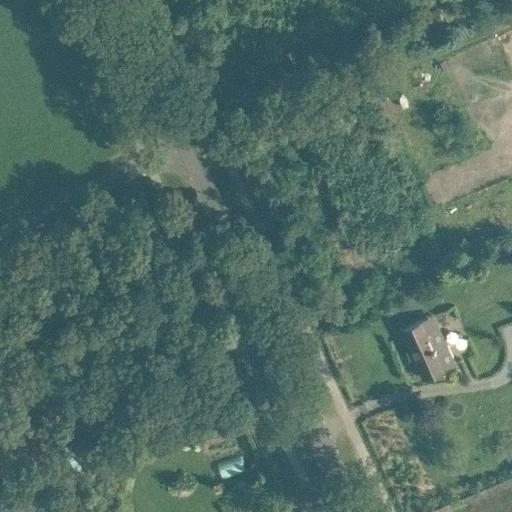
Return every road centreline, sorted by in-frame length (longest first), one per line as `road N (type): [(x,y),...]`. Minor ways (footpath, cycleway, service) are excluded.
road 1 (tertiary): [(184,145),(353,511)]
road 2 (unclassified): [(0,230),(184,145)]
road 3 (tertiary): [(118,0),(184,145)]
